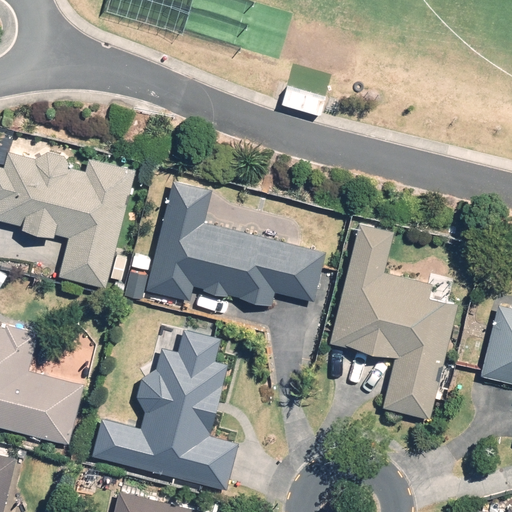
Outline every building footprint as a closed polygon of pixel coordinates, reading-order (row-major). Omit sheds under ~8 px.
[(108,283),(139,166),(97,155),(93,168),(67,161),(69,152),(52,147),(50,156),(14,147),(9,165),(0,162),(0,195),(1,196),(0,197),(0,213),(76,233),(66,272),(108,283)] [(317,296),(329,249),(209,218),(216,187),(179,178),(152,285),(193,295),(196,282),(274,301),(278,286),(317,296)] [(399,227),(364,218),(334,338),(398,354),(386,402),(433,414),(462,298),(435,291),(438,280),(388,268),(399,227)] [(511,301),(503,300),(485,373),(511,379),(511,301)] [(0,421),(74,440),(89,381),(33,366),(42,329),(0,318),(0,421)] [(107,414),(98,450),(229,485),(241,439),(214,431),(232,361),(219,357),(225,334),(188,324),(182,347),(167,343),(161,365),(146,372),(141,391),(150,407),(145,424),(107,414)] [(0,511),(6,511),(21,453),(0,448),(0,511)] [(67,511),(79,466),(60,461),(47,511),(67,511)] [(227,511),(125,486),(118,511),(227,511)]
